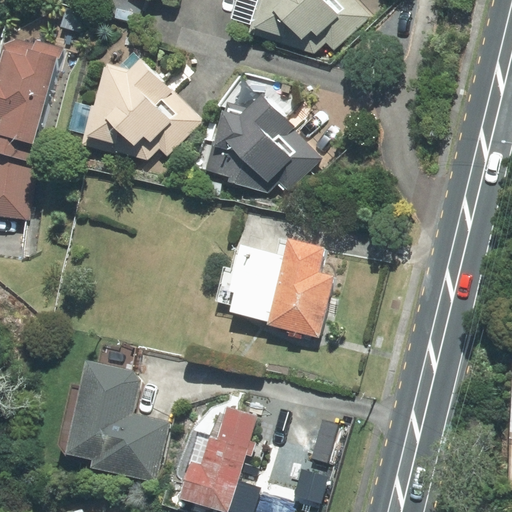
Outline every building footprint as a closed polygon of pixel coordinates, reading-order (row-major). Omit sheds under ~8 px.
[(264,0),(253,36),(316,56),(326,47),(337,58),(377,21),(357,0),(264,0)] [(208,120),(128,39),(124,34),(100,52),(108,62),(86,145),(153,162),(164,152),(170,157),(208,120)] [(39,154),(68,50),(14,40),(8,67),(0,64),(0,221),(34,224),(39,154)] [(334,157),(269,89),(247,81),(237,99),(230,96),(205,181),(270,199),(283,187),(293,197),(334,157)] [(294,258),(253,249),(248,273),(228,268),(218,310),(276,324),(274,332),(325,344),(341,278),(323,274),(329,252),(297,245),(294,258)] [(144,380),(96,372),(82,462),(103,465),(101,474),(161,483),(170,422),(139,417),(144,380)] [(218,454),(201,450),(189,503),(228,511),(236,511),(258,417),(228,410),(218,454)]
